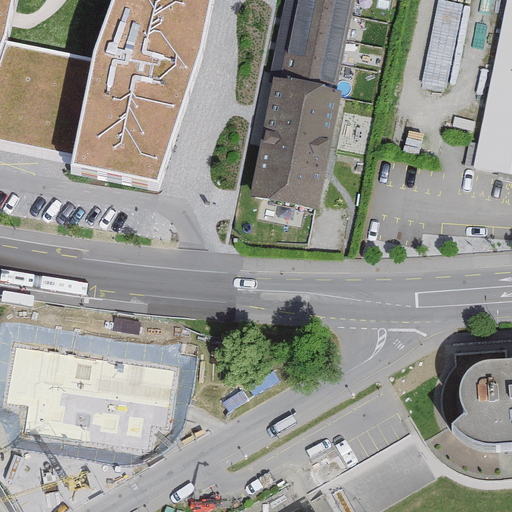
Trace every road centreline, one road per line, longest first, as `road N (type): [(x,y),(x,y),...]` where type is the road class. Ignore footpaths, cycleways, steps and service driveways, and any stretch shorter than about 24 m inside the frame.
road 1 (secondary): [(391,298),(215,287),(0,257)]
road 2 (unclassified): [(391,298),(384,336),(368,361),(101,511)]
road 3 (secondary): [(511,290),(391,298)]
